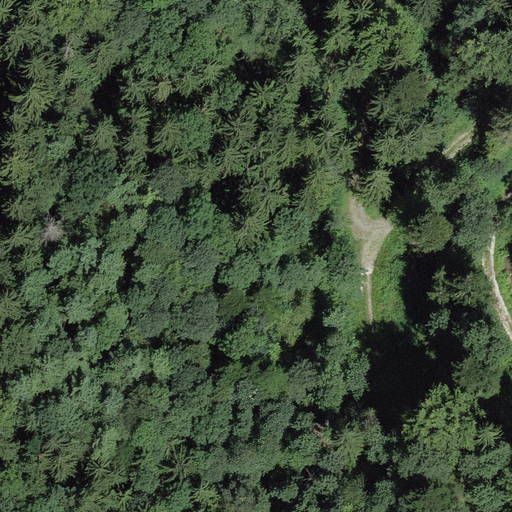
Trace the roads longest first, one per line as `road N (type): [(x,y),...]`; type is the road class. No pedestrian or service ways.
road 1 (track): [(362,239),(359,300),(407,511)]
road 2 (track): [(382,0),(360,184),(362,239)]
road 3 (track): [(511,88),(362,239)]
